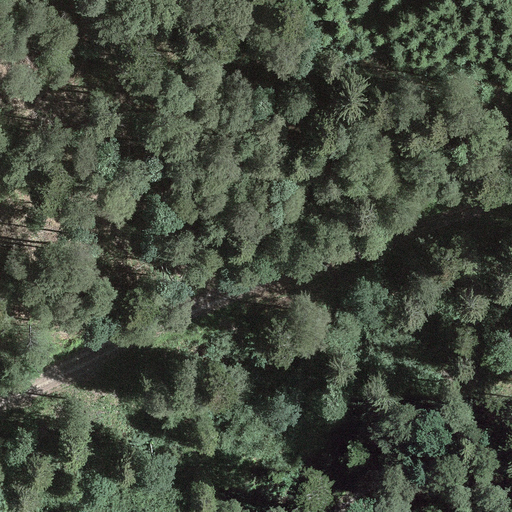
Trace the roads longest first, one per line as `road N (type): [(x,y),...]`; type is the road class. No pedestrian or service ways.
road 1 (track): [(0,399),(202,302),(511,194)]
road 2 (track): [(336,511),(374,484),(449,455),(511,411)]
